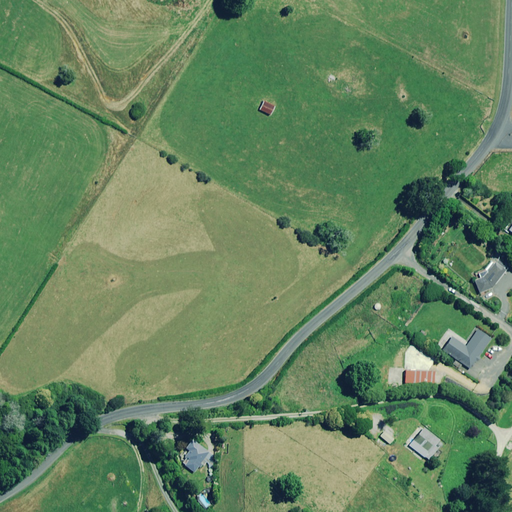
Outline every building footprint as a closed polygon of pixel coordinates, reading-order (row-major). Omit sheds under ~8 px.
[(504,271),(494,263),(482,277),(473,281),(478,293),(490,288),(504,271)] [(491,339),(476,329),(464,346),(451,337),(441,350),(469,369),(491,339)] [(437,440),(422,428),(408,446),(427,461),(437,449),(433,446),(437,440)] [(212,469),(219,460),(190,440),(184,449),(187,451),(182,458),(184,459),(180,464),(193,473),(197,467),(199,468),(202,464),(203,465),(205,462),(208,465),(207,467),(209,468),(208,468),(208,469),(207,470),(207,471),(208,471),(208,472),(209,472),(209,473),(210,473),(211,472),(212,472),(212,471),(212,470),(212,469)] [(206,492),(202,494),(208,503),(212,500),(206,492)]
